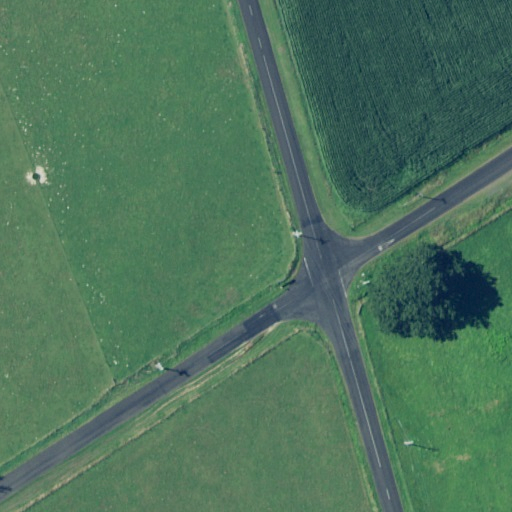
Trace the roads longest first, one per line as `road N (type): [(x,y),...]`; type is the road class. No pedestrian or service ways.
road 1 (unclassified): [(328,279),(0,493)]
road 2 (unclassified): [(246,0),(328,279)]
road 3 (unclassified): [(328,279),(393,511)]
road 4 (unclassified): [(511,159),(328,279)]
